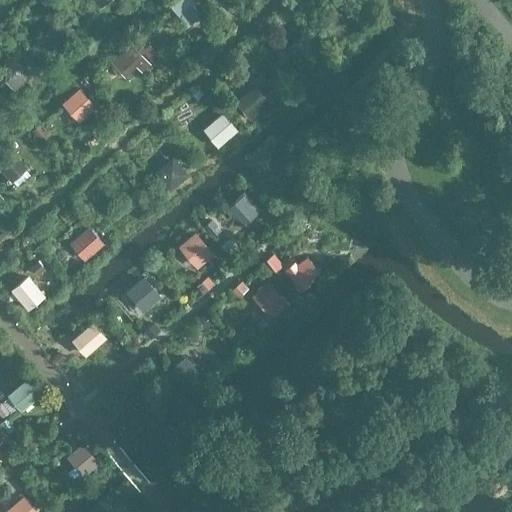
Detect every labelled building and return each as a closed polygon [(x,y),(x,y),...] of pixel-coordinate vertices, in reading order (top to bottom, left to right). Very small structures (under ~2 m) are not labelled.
[(194,0),(176,0),(172,4),(188,23),(203,10),(194,0)] [(340,32),(356,19),(341,0),(339,0),(324,12),(340,32)] [(44,33),(58,49),(77,31),(63,16),(44,33)] [(305,30),(289,45),(308,66),(325,51),(305,30)] [(161,54),(146,35),(115,61),(130,80),(161,54)] [(250,119),(272,101),(257,82),(236,99),(250,119)] [(80,84),(62,101),(80,120),(98,104),(80,84)] [(204,127),(219,144),(239,127),(224,110),(204,127)] [(16,152),(0,166),(12,180),(29,166),(16,152)] [(155,169),(171,189),(190,173),(175,154),(155,169)] [(246,225),(263,208),(244,188),(226,205),(246,225)] [(84,259),(106,242),(92,224),(70,241),(84,259)] [(178,244),(197,267),(216,252),(198,228),(178,244)] [(285,267),(300,288),(322,272),(308,251),(285,267)] [(126,289),(146,310),(164,293),(144,272),(126,289)] [(29,273),(12,288),(29,308),(46,293),(29,273)] [(271,316),(290,301),(271,278),(252,293),(271,316)] [(87,354),(108,335),(94,319),(72,338),(87,354)] [(22,409),(44,392),(31,376),(0,400),(0,403),(8,412),(18,404),(22,409)] [(141,392),(110,416),(127,438),(143,425),(136,415),(150,404),(141,392)] [(84,439),(66,455),(84,476),(102,460),(84,439)] [(9,511),(41,511),(24,492),(6,508),(9,511)]
